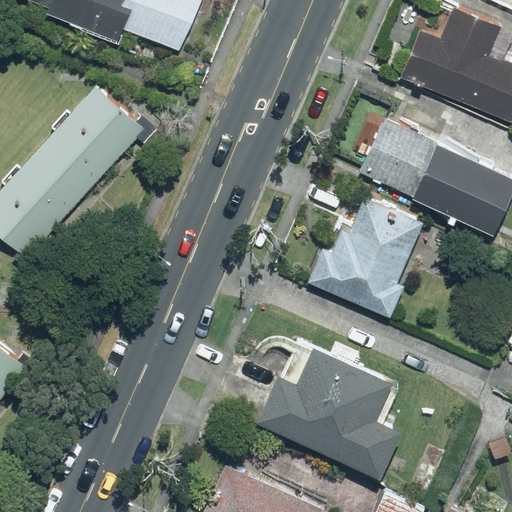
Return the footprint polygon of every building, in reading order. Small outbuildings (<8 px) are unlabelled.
[(202,0),(38,0),(119,36),(126,21),(182,46),(202,0)] [(421,21),(401,71),(511,116),(511,41),(495,35),(501,19),(455,0),(453,0),(442,29),(421,21)] [(0,224),(31,252),(146,125),(97,81),(0,187),(0,224)] [(511,193),(511,170),(387,112),(362,165),(496,228),(511,193)] [(322,237),(307,276),(392,310),(405,277),(400,274),(424,213),(366,189),(353,222),(345,219),(336,242),(322,237)] [(0,397),(29,361),(0,338),(0,397)] [(249,356),(229,398),(382,470),(404,422),(377,409),(393,376),(317,341),(299,379),(249,356)] [(452,452),(428,441),(408,481),(431,493),(452,452)] [(340,511),(228,459),(203,511),(340,511)] [(423,511),(427,502),(385,484),(372,511),(423,511)] [(467,511),(447,503),(442,511),(467,511)]
